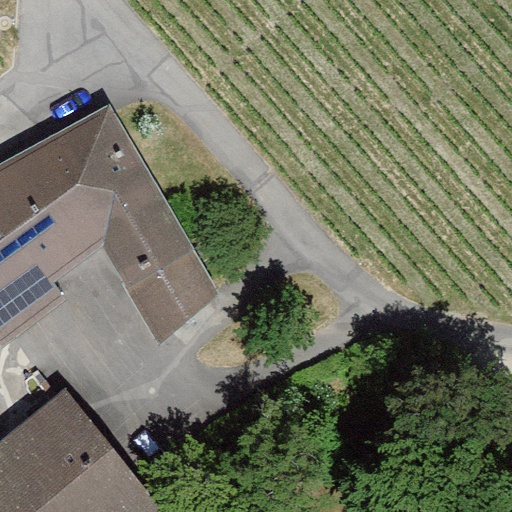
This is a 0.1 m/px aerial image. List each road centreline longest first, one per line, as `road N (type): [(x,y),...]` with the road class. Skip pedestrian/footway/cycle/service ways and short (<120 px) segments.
road 1 (residential): [(511,343),(391,317),(154,67),(74,53)]
road 2 (track): [(60,0),(74,53),(0,105)]
